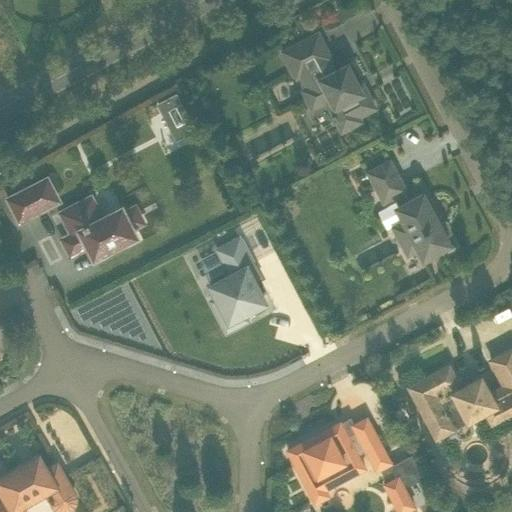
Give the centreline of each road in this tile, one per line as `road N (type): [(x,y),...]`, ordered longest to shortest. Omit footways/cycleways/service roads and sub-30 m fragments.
road 1 (unclassified): [(242,409),(511,261)]
road 2 (unclassified): [(511,240),(390,0)]
road 3 (tertiary): [(0,118),(214,0)]
road 4 (unclassified): [(242,409),(69,378)]
road 5 (unclassified): [(143,511),(69,378)]
